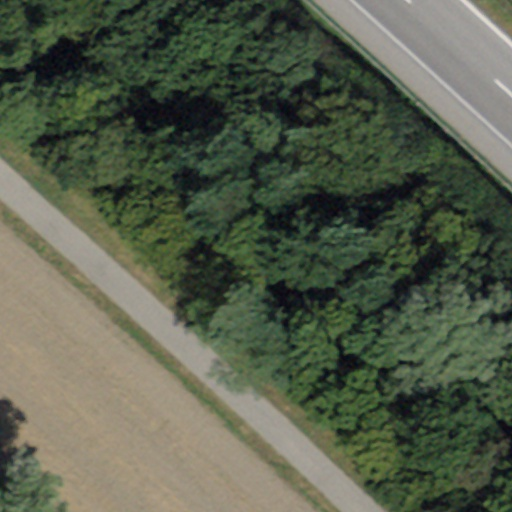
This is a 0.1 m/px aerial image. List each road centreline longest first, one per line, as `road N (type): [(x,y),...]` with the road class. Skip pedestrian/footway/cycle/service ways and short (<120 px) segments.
road 1 (unclassified): [(359,511),(0,176)]
road 2 (motorway): [(404,0),(511,100)]
